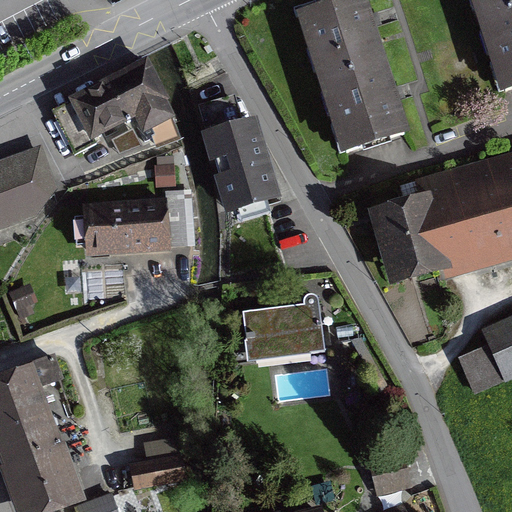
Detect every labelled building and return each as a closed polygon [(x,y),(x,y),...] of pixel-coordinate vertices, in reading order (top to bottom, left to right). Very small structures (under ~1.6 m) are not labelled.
[(366,23),(358,0),(352,0),(301,17),(345,154),(402,136),(366,23)] [(511,0),(473,0),(504,93),(511,90),(511,0)] [(156,87),(144,65),(71,103),(76,112),(55,123),(73,157),(95,146),(91,139),(124,122),(126,124),(129,123),(128,120),(141,113),(148,127),(170,119),(154,88),(156,87)] [(198,108),(228,211),(273,198),(251,124),(238,128),(229,99),(198,108)] [(0,226),(31,215),(51,191),(37,153),(0,166),(0,226)] [(511,237),(511,156),(415,187),(421,207),(377,220),(393,271),(511,237)] [(168,248),(184,247),(181,194),(164,195),(165,204),(85,211),(88,254),(168,248)] [(309,356),(323,354),(317,303),(314,298),(308,297),(305,299),(302,302),(303,314),(292,315),(291,308),(241,315),(245,342),(251,342),(253,356),(309,349),(309,356)] [(511,376),(511,322),(483,335),(488,348),(458,361),(472,393),(511,376)] [(58,380),(51,360),(0,378),(0,448),(23,511),(29,511),(72,496),(33,389),(58,380)] [(400,455),(369,463),(377,495),(408,487),(400,455)] [(134,489),(183,480),(180,460),(130,469),(134,489)] [(114,511),(109,498),(75,511),(114,511)]
